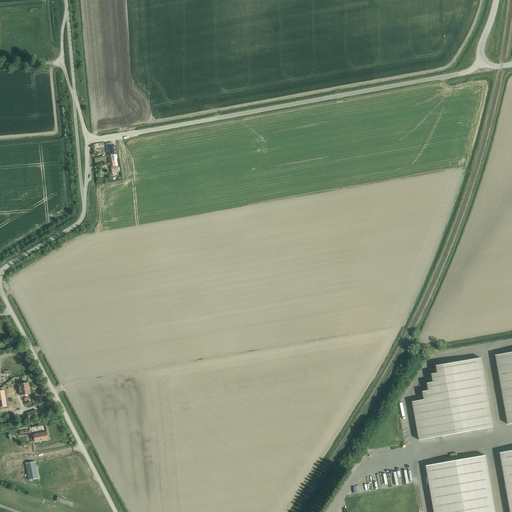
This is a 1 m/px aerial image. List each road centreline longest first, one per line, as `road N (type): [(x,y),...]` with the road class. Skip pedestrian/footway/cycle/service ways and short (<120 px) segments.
road 1 (unclassified): [(89,141),(452,75),(480,63)]
road 2 (unclassified): [(114,511),(0,291)]
road 3 (unknown): [(415,451),(409,401),(428,365),(488,349)]
